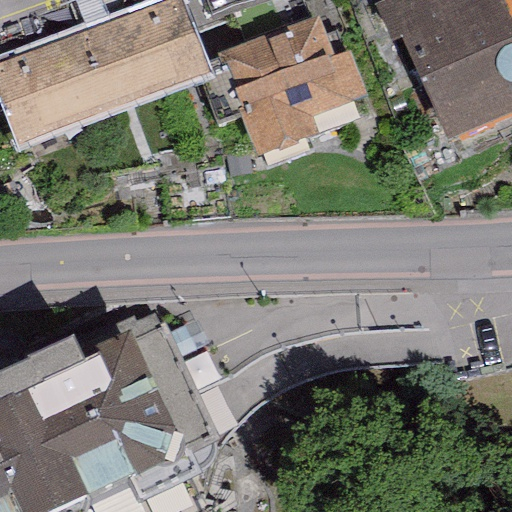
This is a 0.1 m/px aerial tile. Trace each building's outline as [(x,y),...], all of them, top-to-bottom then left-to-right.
[(469,0),(442,0),(393,21),(400,43),(414,41),(431,83),(419,90),(431,129),(450,124),(454,136),(511,111),(511,36),(498,0),(489,0),(473,9),(469,0)] [(185,19),(8,85),(23,140),(209,76),(185,19)] [(322,32),(209,76),(225,128),(251,120),(264,149),(352,122),(348,106),(369,101),(356,61),(335,65),(322,32)] [(179,371),(186,368),(172,338),(32,398),(24,382),(0,390),(0,511),(135,511),(168,497),(200,484),(213,476),(216,458),(211,439),(195,406),(179,371)] [(358,352),(297,374),(305,392),(313,410),(340,409),(373,395),(358,352)]
